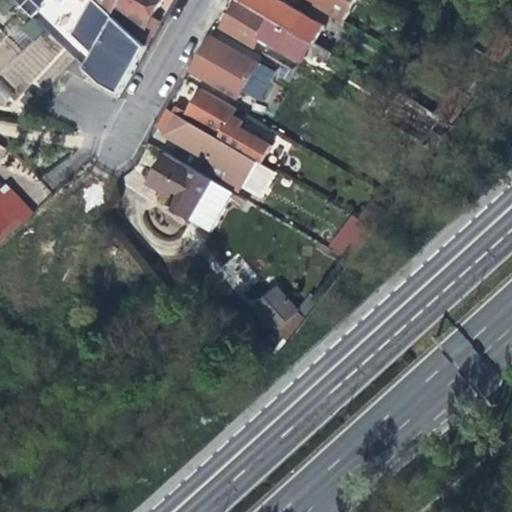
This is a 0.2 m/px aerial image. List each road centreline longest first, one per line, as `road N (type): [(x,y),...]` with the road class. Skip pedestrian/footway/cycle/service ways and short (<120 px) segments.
road 1 (primary): [(511,210),(162,511)]
road 2 (primary): [(511,228),(200,511)]
road 3 (primary): [(287,511),(511,309)]
road 4 (residential): [(107,144),(190,0)]
